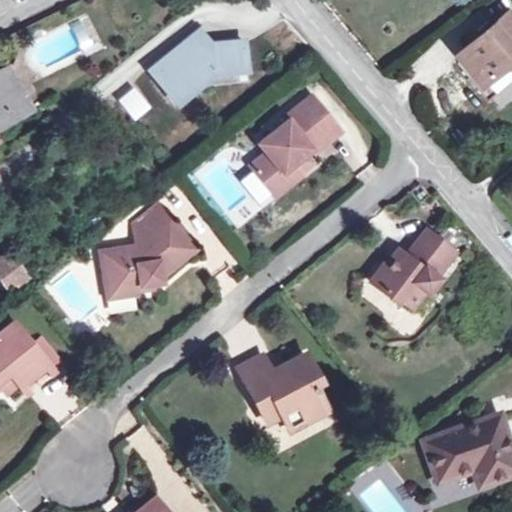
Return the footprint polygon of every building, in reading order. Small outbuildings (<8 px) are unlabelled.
[(471,42),(457,54),(460,58),(474,74),(470,77),(488,99),(511,79),(511,15),(508,11),(492,24),(471,42)] [(11,49),(21,44),(19,39),(23,37),(20,32),(7,39),(11,49)] [(214,48),(202,34),(156,73),(182,105),(218,75),(250,71),(247,44),(214,48)] [(0,141),(0,140),(0,128),(29,112),(6,69),(0,72),(0,141)] [(134,86),(116,100),(133,122),(151,108),(134,86)] [(291,166),(303,157),(310,151),(313,155),(340,132),(311,97),(283,119),(286,122),(257,146),(265,154),(249,167),(274,199),(300,177),(297,175),(291,166)] [(310,165),(303,157),(291,166),(297,175),(310,165)] [(140,287),(154,285),(161,283),(160,278),(193,251),(157,207),(133,227),(136,246),(99,252),(104,290),(129,286),(139,279),(140,287)] [(399,253),(391,263),(386,270),(382,267),(370,283),(396,304),(398,300),(410,309),(422,293),(426,296),(436,282),(434,280),(454,254),(426,230),(404,257),(399,253)] [(8,250),(0,255),(0,281),(10,293),(30,277),(8,250)] [(154,291),(154,285),(140,287),(139,279),(129,286),(104,290),(106,303),(134,298),(133,295),(154,291)] [(45,368),(29,348),(12,326),(0,335),(0,385),(10,378),(20,390),(45,368)] [(45,368),(20,390),(25,397),(60,368),(39,339),(29,348),(45,368)] [(304,356),(285,365),(288,371),(272,379),(269,374),(261,358),(238,369),(267,427),(282,420),(298,411),(304,424),(326,413),(310,382),(316,379),(304,356)] [(288,371),(285,365),(269,374),(272,379),(288,371)] [(10,378),(0,385),(0,392),(7,400),(20,390),(10,378)] [(298,411),(282,420),(288,433),(304,424),(298,411)] [(437,483),(471,471),(477,486),(511,474),(511,456),(498,417),(423,443),(437,483)] [(127,436),(142,459),(159,448),(143,425),(127,436)] [(164,511),(154,499),(138,511),(164,511)]
